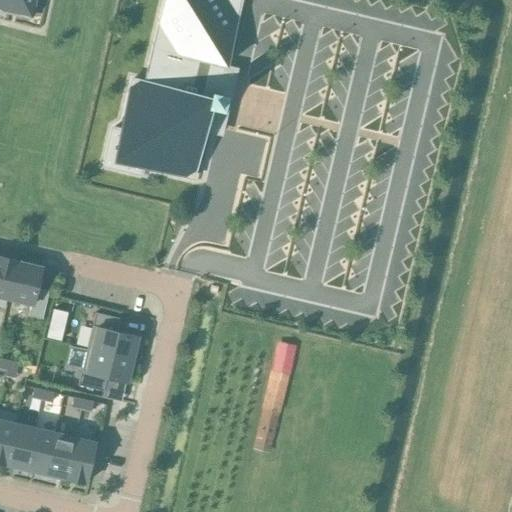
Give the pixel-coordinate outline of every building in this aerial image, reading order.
[(0,0),(0,10),(9,13),(12,0),(0,0)] [(12,0),(9,13),(31,18),(35,0),(12,0)] [(240,0),(164,0),(145,83),(132,80),(120,130),(112,129),(104,165),(140,174),(142,166),(193,178),(205,125),(216,128),(219,112),(218,112),(214,112),(215,106),(220,108),(221,106),(219,105),(219,106),(215,105),(218,96),(221,96),(221,97),(223,98),(223,96),(218,94),(219,90),(223,90),(223,91),(224,91),(228,75),(223,74),(240,0)] [(0,256),(0,297),(10,299),(19,263),(17,262),(18,261),(0,256)] [(19,263),(10,299),(31,304),(28,316),(42,319),(49,292),(36,288),(41,268),(19,263)] [(95,313),(86,349),(132,360),(137,337),(117,332),(120,319),(95,313)] [(48,323),(45,337),(59,341),(63,327),(48,323)] [(227,354),(218,393),(265,404),(272,375),(324,387),(331,355),(284,344),(281,358),(274,357),(272,365),(261,362),(263,352),(243,347),(240,357),(227,354)] [(132,360),(86,349),(78,385),(103,391),(106,378),(126,383),(132,360)] [(0,358),(0,369),(6,370),(9,361),(0,358)] [(9,361),(6,370),(16,373),(18,363),(9,361)] [(34,388),(31,398),(41,400),(43,391),(34,388)] [(43,391),(41,400),(51,403),(53,393),(43,391)] [(71,407),(81,409),(83,400),(73,397),(71,407)] [(83,400),(81,409),(91,412),(93,402),(83,400)] [(0,463),(5,465),(15,424),(0,420),(0,463)] [(5,465),(25,469),(35,429),(15,424),(5,465)] [(25,469),(45,474),(54,434),(35,429),(25,469)] [(45,474),(65,479),(74,438),(54,434),(45,474)] [(74,438),(65,479),(86,484),(95,443),(74,438)]
